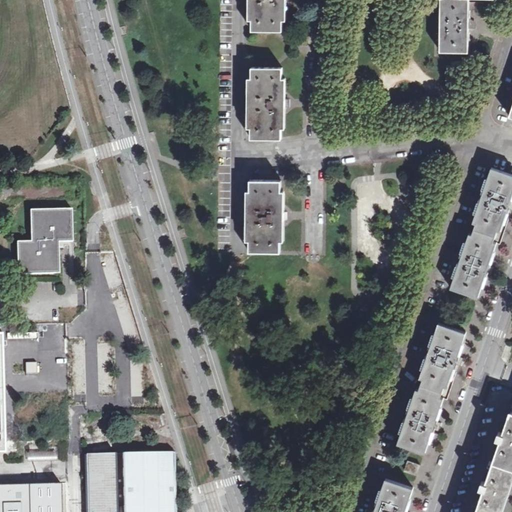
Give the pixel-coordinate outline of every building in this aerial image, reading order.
[(247,0),(247,2),(250,2),(250,32),(272,32),(276,32),(281,32),(281,4),(285,4),(284,0),(247,0)] [(468,20),(467,0),(439,0),(439,53),(467,53),(468,28),(475,28),(475,23),(472,20),(468,20)] [(246,99),(246,111),(249,111),(249,139),(280,140),(280,112),(284,112),(284,105),(284,97),(280,97),(280,69),(277,69),(270,69),(265,69),(250,69),(249,98),(246,99)] [(490,170),(471,227),(499,236),(508,208),(511,196),(511,174),(490,168),(490,170)] [(245,210),(245,222),(249,222),(248,252),(278,253),(279,223),(283,223),(282,216),(282,209),(279,209),(279,182),(249,182),(248,210),(245,210)] [(19,276),(62,274),(60,242),(75,242),(74,209),(31,210),(32,241),(18,242),(19,276)] [(453,279),(451,286),(479,295),(489,266),(499,236),(471,227),(453,279)] [(464,333),(436,324),(417,382),(444,391),(454,363),(464,333)] [(7,333),(0,333),(0,511),(64,511),(64,483),(0,484),(0,453),(9,453),(7,333)] [(24,396),(54,396),(54,362),(24,362),(24,396)] [(444,391),(417,382),(398,440),(425,449),(435,421),(444,391)] [(497,511),(511,469),(511,409),(509,408),(502,430),(495,428),(492,436),(498,438),(484,480),(478,478),(475,486),(481,489),(472,511),(497,511)] [(118,449),(84,450),(85,511),(173,511),(171,447),(118,449)] [(420,464),(406,459),(402,468),(416,473),(420,464)] [(402,511),(411,487),(386,479),(374,511),(402,511)]
